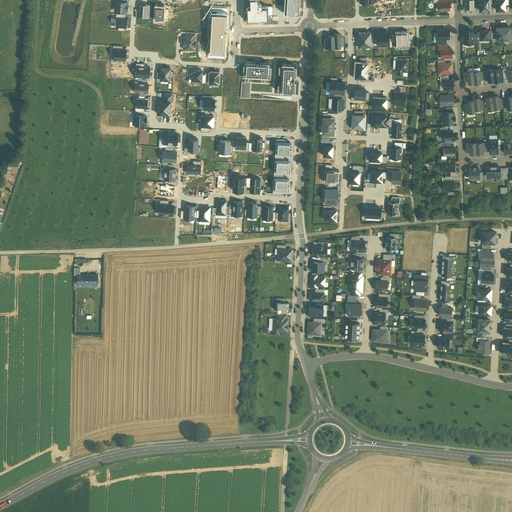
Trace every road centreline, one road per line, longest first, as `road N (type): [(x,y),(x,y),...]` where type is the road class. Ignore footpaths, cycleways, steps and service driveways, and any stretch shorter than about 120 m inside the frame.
road 1 (secondary): [(309,440),(105,458),(0,506)]
road 2 (secondary): [(511,461),(348,443)]
road 3 (residential): [(505,237),(493,385)]
road 4 (unclassified): [(301,236),(295,342),(310,368)]
road 5 (residential): [(429,370),(439,241)]
road 6 (residential): [(179,199),(299,201)]
